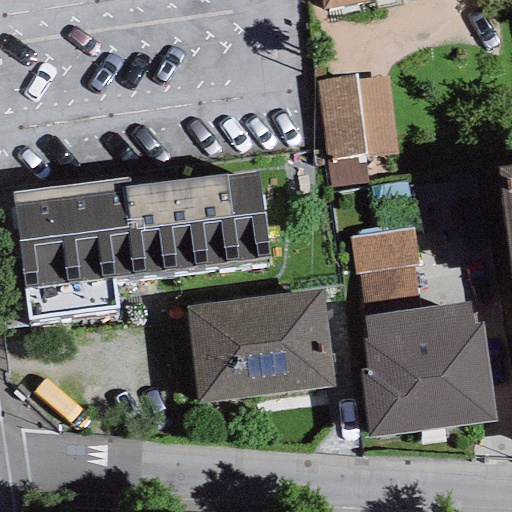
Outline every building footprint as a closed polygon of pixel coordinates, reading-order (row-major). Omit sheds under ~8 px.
[(355,74),(314,80),(325,157),(362,152),(363,156),(396,152),(386,76),(355,80),(355,74)] [(511,156),(497,158),(511,268),(511,267),(511,156)] [(226,170),(12,198),(27,319),(118,307),(113,271),(268,251),(257,170),(226,174),(226,170)] [(320,287),(184,306),(197,402),(334,383),(320,287)] [(470,297),(348,315),(365,434),(494,416),(480,317),(473,318),(470,297)]
